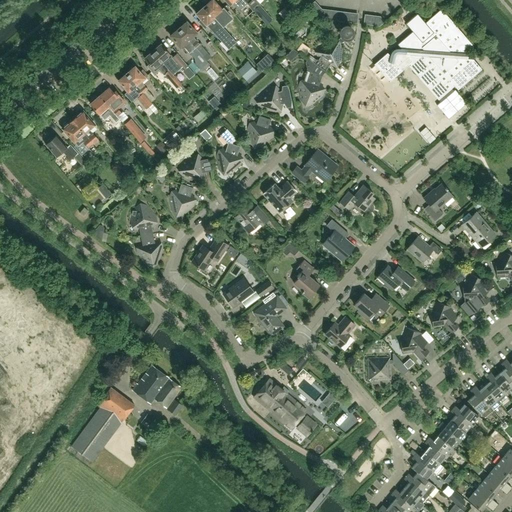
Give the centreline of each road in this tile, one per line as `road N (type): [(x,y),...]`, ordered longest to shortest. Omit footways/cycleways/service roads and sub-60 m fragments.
road 1 (residential): [(295,341),(249,364),(174,270),(185,239),(307,135),(324,135)]
road 2 (residential): [(0,188),(183,326)]
road 3 (residential): [(295,341),(382,241),(397,218),(398,194)]
road 4 (unclassified): [(0,113),(132,0)]
road 5 (residential): [(383,422),(511,316)]
road 6 (residential): [(398,194),(511,94)]
road 7 (residential): [(324,135),(352,64),(360,13)]
road 8 (residential): [(383,422),(338,371),(295,341)]
